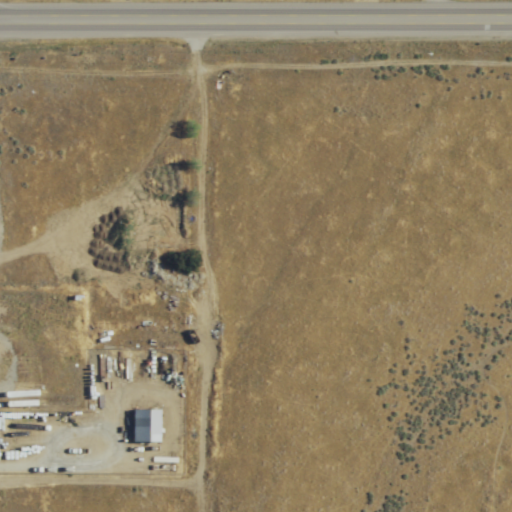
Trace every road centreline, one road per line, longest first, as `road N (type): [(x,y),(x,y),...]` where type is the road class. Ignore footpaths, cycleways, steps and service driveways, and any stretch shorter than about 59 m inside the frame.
road 1 (primary): [(0,20),(511,19)]
road 2 (track): [(205,511),(208,346),(196,20)]
